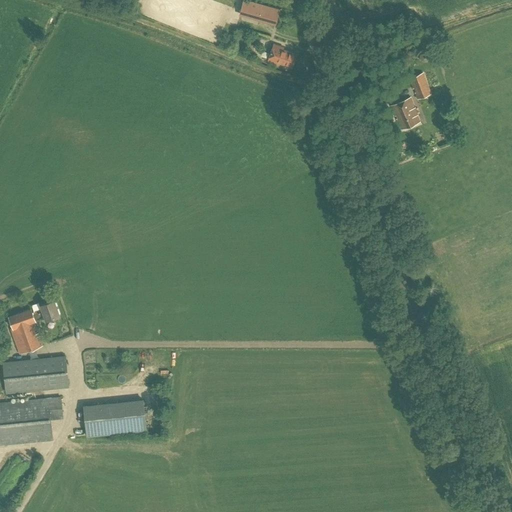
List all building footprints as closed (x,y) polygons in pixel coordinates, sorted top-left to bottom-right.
[(275,23),(279,10),(244,0),(241,13),(275,23)] [(292,67),(296,54),(282,49),(283,47),(274,44),(268,61),(277,64),(278,63),(292,67)] [(417,100),(432,94),(423,72),(409,78),(417,100)] [(401,130),(420,122),(411,98),(391,106),(401,130)] [(59,316),(54,300),(40,305),(42,308),(32,311),(31,309),(8,317),(12,328),(10,329),(19,354),(43,346),(34,322),(36,321),(35,320),(45,317),(46,320),(59,316)] [(7,393),(69,386),(66,357),(4,363),(7,393)] [(0,445),(53,440),(51,419),(63,418),(61,396),(0,402),(0,445)] [(86,437),(147,430),(143,399),(83,404),(86,437)]
